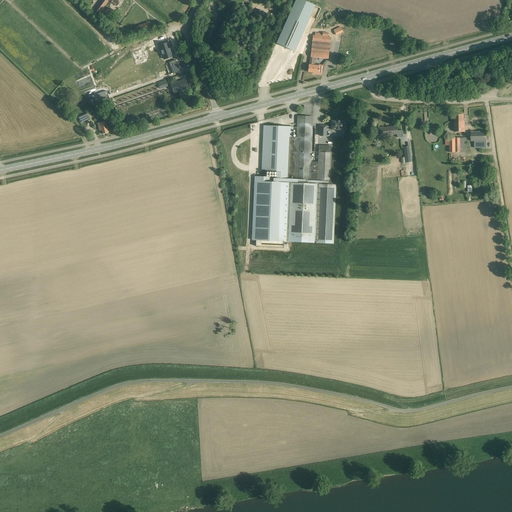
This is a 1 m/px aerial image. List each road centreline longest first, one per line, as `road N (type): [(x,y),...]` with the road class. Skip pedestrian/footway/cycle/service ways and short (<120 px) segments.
road 1 (unclassified): [(0,437),(136,382),(288,385),(406,412),(511,387)]
road 2 (secondary): [(0,171),(217,118)]
road 3 (track): [(486,99),(511,265)]
road 4 (unclassified): [(367,77),(379,98),(511,99)]
road 5 (secondary): [(367,77),(511,37)]
road 6 (track): [(111,97),(155,82),(166,111),(122,126),(115,107)]
road 7 (track): [(111,97),(6,0)]
road 8 (tertiary): [(217,118),(187,32),(198,0)]
